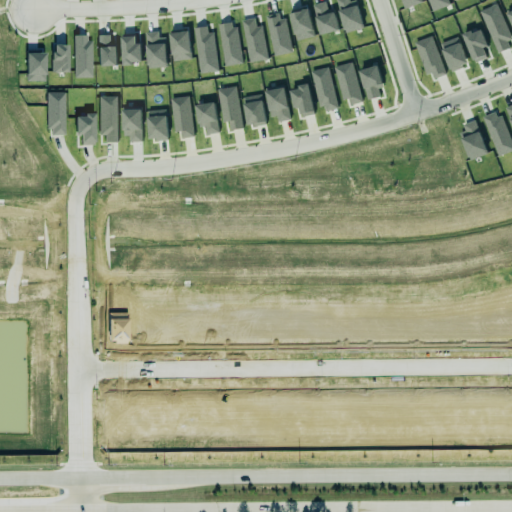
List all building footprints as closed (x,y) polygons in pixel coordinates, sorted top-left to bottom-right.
[(354,0),(350,1),(349,0),(335,0),(346,33),(364,27),(355,0),(354,0)] [(402,0),(404,8),(422,4),(420,0),(402,0)] [(450,4),(448,0),(427,0),(432,11),(450,4)] [(319,35),(338,31),(335,9),(327,11),(326,2),(313,4),(319,35)] [(497,51),(511,43),(511,38),(496,4),(479,11),(497,51)] [(291,12),(295,40),(313,37),(309,9),(291,12)] [(280,19),(279,13),(267,15),(272,55),(291,53),(287,18),(280,19)] [(261,25),(256,26),(254,18),(242,20),(250,62),(268,59),(261,25)] [(223,66),(241,64),(238,23),(220,25),(223,66)] [(194,28),(199,73),(216,72),(212,26),(194,28)] [(472,63),(487,58),(483,47),(487,46),(481,28),(464,34),(472,63)] [(147,67),(166,67),(166,37),(158,37),(158,32),(146,32),(147,67)] [(190,59),(189,32),(170,32),(172,60),(190,59)] [(90,35),(72,36),(73,78),(90,78),(90,35)] [(117,65),(116,46),(110,46),(110,35),(96,35),(97,66),(117,65)] [(140,63),(139,36),(121,36),(123,64),(140,63)] [(445,74),(431,36),(415,42),(429,80),(445,74)] [(440,43),(450,71),(468,65),(458,36),(440,43)] [(51,72),(66,72),(67,45),(52,44),(51,72)] [(44,53),(25,53),(25,81),(44,81),(44,53)] [(345,106),(363,102),(352,62),(335,66),(345,106)] [(380,96),(378,88),(383,87),(377,65),(359,70),(367,100),(380,96)] [(338,108),(327,67),(311,71),(322,112),(338,108)] [(294,109),(299,108),(301,117),(314,114),(309,85),(289,88),(294,109)] [(217,89),(222,122),(229,122),(230,130),(242,128),(236,86),(217,89)] [(266,90),(269,117),(277,116),(277,121),(289,120),(286,88),(266,90)] [(63,92),(46,93),(47,135),(64,135),(63,92)] [(243,97),(248,126),(267,123),(261,94),(243,97)] [(98,135),(104,135),(104,142),(117,142),(117,96),(98,96),(98,135)] [(180,138),(193,137),(190,96),(171,98),(174,132),(180,131),(180,138)] [(218,133),(215,102),(196,104),(198,127),(205,127),(206,134),(218,133)] [(130,142),(142,141),(141,109),(122,109),(122,136),(129,135),(130,142)] [(167,139),(167,109),(147,110),(148,140),(167,139)] [(482,117),(498,157),(511,150),(511,145),(498,110),(482,117)] [(80,145),(94,144),(93,114),(74,115),(75,136),(80,136),(80,145)] [(464,131),(461,132),(468,159),(486,154),(477,120),(463,124),(464,131)]
